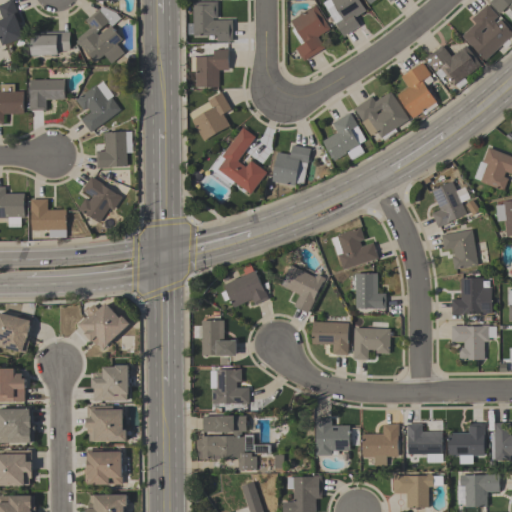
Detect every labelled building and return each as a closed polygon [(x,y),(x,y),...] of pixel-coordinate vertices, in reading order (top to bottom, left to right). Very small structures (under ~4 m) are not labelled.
[(25,39),(19,42),(19,41),(3,46),(0,38),(0,21),(3,20),(0,11),(0,5),(7,3),(7,2),(12,0),(19,17),(17,18),(25,39)] [(343,37),(335,24),(343,20),(334,6),(327,10),(322,3),(327,0),(358,0),(366,11),(354,19),(359,27),(343,37)] [(511,11),(508,7),(499,15),(489,3),(492,0),(511,0),(511,11)] [(217,3),(217,19),(213,19),(213,21),(232,21),(232,43),(216,43),(216,36),(193,36),(193,3),(217,3)] [(511,36),(485,62),(462,36),(475,24),(471,19),(487,5),(498,17),(493,21),(496,23),(500,20),(511,32),(511,36)] [(324,49),(303,62),(295,49),(304,44),(290,22),(315,6),(330,30),(317,38),(324,49)] [(94,63),(80,46),(79,47),(75,42),(78,40),(77,39),(89,29),(90,30),(92,29),(85,21),(99,9),(100,10),(101,7),(116,13),(121,19),(112,27),(122,40),(116,45),(123,53),(110,63),(104,55),(94,63)] [(31,37),(58,36),(58,33),(69,32),(69,51),(58,52),(58,56),(32,57),(31,37)] [(435,72),(425,59),(442,46),(451,57),(465,46),(481,66),(454,87),(440,68),(435,72)] [(218,71),(218,88),(195,88),(195,73),(191,73),(191,58),(213,58),(213,50),(228,50),(228,71),(218,71)] [(412,119),(397,95),(407,88),(400,78),(423,63),(431,76),(429,76),(433,82),(425,87),(438,106),(424,116),(422,113),(412,119)] [(65,80),(65,100),(46,100),(46,111),(29,111),(29,98),(30,98),(30,80),(65,80)] [(0,85),(14,85),(14,92),(24,92),(24,115),(3,115),(4,124),(0,124),(0,85)] [(121,111),(90,134),(80,120),(90,113),(87,108),(83,111),(75,100),(96,85),(107,100),(111,98),(121,111)] [(375,102),(390,92),(409,120),(394,130),(396,133),(384,141),(382,138),(381,139),(376,132),(370,137),(361,123),(362,122),(353,109),(371,97),(375,102)] [(203,142),(191,121),(192,120),(189,115),(208,103),(207,101),(221,93),(231,110),(222,115),(229,127),(203,142)] [(365,141),(358,145),(364,154),(351,162),(346,154),(333,162),(322,142),(337,133),(331,124),(349,114),(365,141)] [(250,195),(234,183),(232,186),(210,169),(224,151),(224,152),(242,128),(255,138),(237,162),(245,168),(250,161),(266,173),(250,195)] [(96,169),(96,152),(104,152),(103,133),(125,132),(127,168),(96,169)] [(310,150),(310,151),(311,152),(309,163),(307,163),(303,184),(295,183),(295,187),(271,182),(277,153),(290,156),(292,146),(310,150)] [(479,182),(486,164),(482,163),(488,148),(511,157),(511,175),(505,172),(503,177),(508,179),(503,191),(479,182)] [(99,224),(78,210),(85,199),(89,201),(92,197),(81,191),(90,177),(104,185),(103,186),(122,198),(113,211),(109,209),(99,224)] [(467,193),(470,199),(461,203),(466,215),(437,228),(431,215),(440,211),(431,191),(451,182),(458,197),(467,193)] [(21,227),(8,228),(8,219),(0,219),(0,187),(5,187),(5,195),(24,194),(25,219),(21,219),(21,227)] [(66,210),(66,238),(49,238),(49,231),(31,231),(31,214),(30,214),(30,201),(47,200),(47,211),(66,210)] [(495,206),(502,205),(502,202),(511,201),(511,236),(506,237),(504,221),(497,222),(495,206)] [(378,259),(342,270),(338,256),(337,256),(332,239),(337,237),(337,235),(360,228),(364,240),(359,242),(361,248),(373,244),(378,259)] [(441,236),(472,230),(478,266),(453,270),(451,257),(452,257),(451,249),(443,251),(441,236)] [(307,314),(293,307),(299,296),(280,286),(290,266),(315,278),(316,275),(325,279),(307,314)] [(268,300),(254,306),(252,300),(233,309),(229,300),(224,302),(220,294),(225,291),(223,286),(245,276),(242,271),(250,267),(252,272),(254,271),(268,300)] [(386,309),(356,310),(355,275),(377,274),(377,295),(385,294),(386,309)] [(482,279),(482,288),(491,288),(491,313),(451,313),(451,300),(460,300),(460,279),(482,279)] [(76,324),(86,314),(84,312),(88,308),(89,309),(94,305),(99,311),(106,304),(118,317),(121,314),(129,322),(102,348),(92,338),(90,339),(76,324)] [(32,318),(28,335),(30,336),(26,349),(25,348),(25,352),(0,345),(0,311),(16,316),(17,314),(32,318)] [(223,320),(223,339),(235,339),(235,355),(200,355),(200,320),(223,320)] [(310,343),(311,321),(347,322),(346,354),(331,354),(331,344),(310,343)] [(450,325),(487,325),(488,341),(483,341),(483,360),(458,360),(458,347),(463,347),(463,342),(450,342),(450,325)] [(389,329),(388,353),(375,352),(375,350),(367,349),(366,359),(352,358),(353,327),(389,329)] [(127,364),(128,393),(126,393),(126,400),(93,400),(93,388),(91,388),(91,377),(94,377),(94,372),(102,372),(102,366),(114,366),(114,364),(127,364)] [(0,367),(13,367),(13,373),(21,373),(21,378),(25,377),(25,388),(24,388),(24,401),(0,401),(0,367)] [(248,403),(233,404),(233,402),(218,403),(218,404),(211,404),(211,387),(209,387),(209,370),(215,370),(215,369),(233,369),(233,368),(240,368),(240,381),(236,381),(236,387),(248,387),(248,403)] [(88,441),(88,433),(87,433),(87,427),(86,427),(85,405),(111,405),(111,408),(122,408),(123,429),(126,429),(126,440),(88,441)] [(34,441),(0,441),(0,408),(14,408),(14,407),(31,406),(31,423),(33,423),(34,441)] [(237,458),(198,458),(197,451),(196,451),(196,435),(232,435),(232,431),(202,431),(202,416),(214,416),(214,415),(233,415),(233,416),(245,416),(246,431),(241,431),(241,436),(244,436),(244,452),(251,452),(251,456),(255,456),(255,469),(237,469),(237,458)] [(348,450),(331,450),(331,455),(315,455),(314,418),(331,417),(331,425),(348,425),(348,450)] [(491,459),(490,434),(492,431),(494,431),(493,422),(509,422),(510,435),(511,434),(511,455),(508,455),(508,460),(494,460),(494,459),(491,459)] [(398,423),(398,435),(397,435),(397,456),(385,456),(385,464),(373,464),(373,456),(361,456),(361,433),(382,433),(381,424),(398,423)] [(447,433),(468,433),(468,423),(483,423),(483,455),(472,455),(472,463),(459,463),(459,455),(447,455),(447,433)] [(441,462),(425,462),(425,454),(406,454),(406,424),(421,424),(421,431),(441,431),(441,462)] [(121,484),(84,484),(84,468),(85,468),(85,449),(101,449),(101,451),(121,451),(121,484)] [(30,450),(30,478),(29,478),(29,485),(0,485),(0,453),(5,453),(5,450),(30,450)] [(405,507),(405,494),(392,494),(392,474),(398,474),(398,475),(425,475),(425,474),(432,474),(432,475),(442,475),(442,485),(432,485),(432,486),(428,486),(428,507),(405,507)] [(459,474),(498,474),(498,492),(486,492),(486,506),(464,506),(464,486),(459,486),(459,474)] [(281,511),(281,501),(292,501),(292,488),(286,488),(286,476),(311,476),(311,475),(321,475),(321,498),(315,498),(315,511),(281,511)] [(252,481),(262,511),(248,511),(239,485),(252,481)] [(89,495),(94,495),(94,494),(126,494),(126,505),(123,505),(123,511),(87,511),(87,507),(88,507),(88,503),(89,503),(89,495)] [(0,511),(0,495),(33,495),(33,505),(34,505),(34,511),(0,511)]
